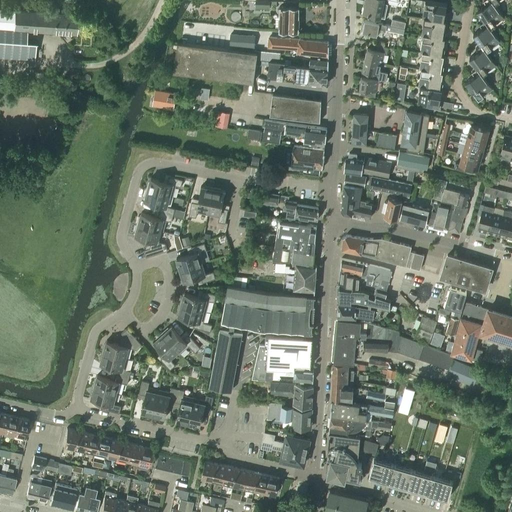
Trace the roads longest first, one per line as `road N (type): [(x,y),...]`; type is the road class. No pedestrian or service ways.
road 1 (residential): [(314,479),(234,455),(220,443),(75,409)]
road 2 (residential): [(329,250),(314,479)]
road 3 (residential): [(239,179),(160,163),(141,169),(121,233),(134,267)]
road 4 (residential): [(332,187),(340,0)]
road 5 (residential): [(331,219),(511,258)]
road 6 (residential): [(499,297),(329,250)]
road 7 (residential): [(511,119),(472,111),(457,90),(468,0)]
road 8 (residential): [(134,267),(163,262),(170,290),(160,318),(143,330),(123,312)]
road 9 (residential): [(430,511),(314,479)]
